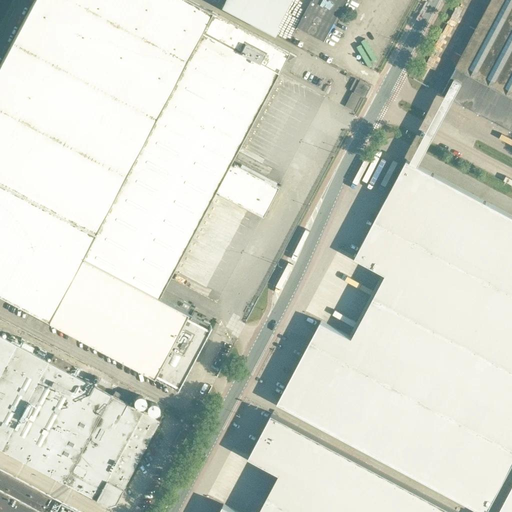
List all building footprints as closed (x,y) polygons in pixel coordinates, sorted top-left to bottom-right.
[(212,11),(190,0),(33,0),(0,63),(0,294),(48,320),(48,321),(154,377),(154,376),(155,374),(178,386),(176,388),(177,389),(185,373),(187,370),(190,371),(187,369),(186,369),(184,368),(194,349),(196,350),(196,351),(197,351),(210,325),(209,327),(186,315),(187,313),(188,313),(188,312),(159,297),(215,190),(218,192),(218,193),(263,216),(278,187),(234,163),(232,165),(229,164),(282,64),(294,56),(295,56),(296,56),(212,11)] [(223,0),(219,8),(275,34),(290,0),(223,0)] [(511,0),(491,0),(442,93),(445,95),(453,99),(493,120),(511,130),(511,0)] [(281,74),(263,118),(281,126),(284,119),(289,121),(294,109),(297,110),(306,87),(289,80),(290,77),(281,74)] [(354,92),(365,98),(371,86),(360,80),(354,92)] [(352,337),(321,320),(277,402),(484,511),(486,511),(511,464),(511,215),(407,159),(355,257),(386,273),(352,337)] [(0,448),(96,500),(107,506),(109,505),(110,507),(114,506),(114,504),(116,503),(136,464),(139,466),(141,461),(139,460),(159,421),(142,412),(143,412),(121,401),(124,396),(120,394),(115,391),(112,395),(100,389),(103,385),(97,382),(95,386),(69,373),(73,365),(54,355),(50,362),(0,335),(0,448)] [(458,511),(272,413),(249,456),(280,472),(258,511),(239,511),(224,504),(219,511),(458,511)] [(339,435),(329,430),(319,425),(316,432),(336,441),(339,435)] [(174,441),(181,445),(186,435),(179,432),(174,441)] [(81,511),(0,468),(0,511),(81,511)] [(511,511),(511,485),(497,511),(511,511)]
